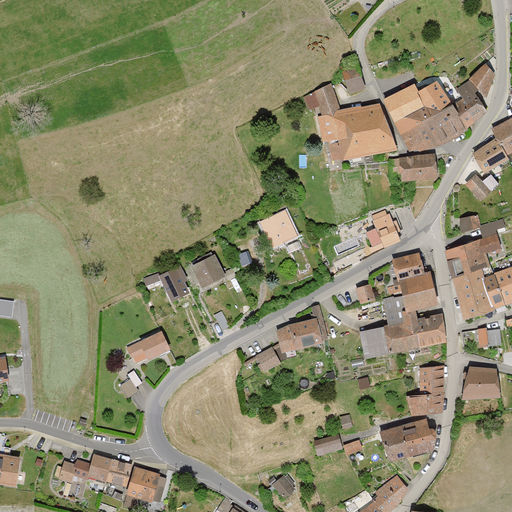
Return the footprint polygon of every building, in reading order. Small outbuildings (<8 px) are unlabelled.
[(363,88),(353,61),(339,67),(350,94),(363,88)] [(485,64),(465,83),(474,94),(479,90),(486,99),(494,74),(485,64)] [(385,101),(395,121),(419,107),(425,104),(432,115),(453,105),(437,81),(419,94),(415,85),(385,101)] [(453,105),(466,128),(486,109),(474,94),(465,83),(457,89),(462,97),(453,105)] [(336,101),(330,84),(311,93),(303,96),(307,110),(336,101)] [(468,130),(466,128),(453,105),(432,115),(425,104),(419,107),(425,119),(416,124),(426,148),(442,144),(468,130)] [(341,160),(395,150),(375,105),(318,117),(322,141),(328,140),(331,159),(341,158),(341,160)] [(420,149),(426,148),(416,124),(425,119),(419,107),(395,121),(409,149),(419,146),(420,149)] [(511,152),(511,117),(492,128),(497,139),(506,156),(511,152)] [(508,159),(506,156),(497,139),(473,153),(484,174),(508,159)] [(401,181),(436,179),(435,156),(391,159),(392,174),(401,173),(401,181)] [(465,184),(480,201),(490,191),(475,175),(465,184)] [(385,246),(398,241),(388,215),(385,216),(384,211),(373,215),(378,228),(367,232),(372,246),(383,242),(385,246)] [(270,246),(296,234),(286,212),(261,223),(270,246)] [(479,227),(477,216),(460,219),(462,230),(479,227)] [(480,269),(490,266),(486,252),(500,248),(496,235),(444,251),(453,277),(480,269)] [(191,266),(202,287),(225,276),(214,255),(211,256),(209,253),(197,259),(199,262),(191,266)] [(423,272),(419,253),(393,259),(397,277),(423,272)] [(160,276),(172,300),(188,292),(183,281),(186,280),(180,267),(160,276)] [(495,273),(506,304),(511,301),(511,268),(511,267),(495,273)] [(462,319),(493,309),(483,278),(480,269),(453,277),(462,319)] [(423,272),(397,277),(401,296),(404,311),(437,304),(430,270),(423,272)] [(483,278),(493,309),(506,304),(495,273),(483,278)] [(374,300),(370,285),(356,288),(360,303),(374,300)] [(401,296),(383,299),(388,326),(359,331),(364,357),(447,341),(441,314),(406,321),(404,311),(401,296)] [(13,302),(0,300),(0,314),(12,315),(13,302)] [(277,330),(282,352),(322,343),(321,340),(327,338),(320,305),(311,307),(314,318),(286,325),(277,330)] [(148,359),(170,349),(161,331),(160,332),(157,327),(144,334),(146,339),(127,348),(135,363),(147,357),(148,359)] [(486,330),(486,328),(478,328),(479,347),(487,346),(486,330)] [(487,346),(500,345),(499,329),(486,330),(487,346)] [(264,371),(280,362),(271,347),(256,356),(264,371)] [(6,358),(0,358),(0,382),(8,381),(6,358)] [(419,394),(443,393),(444,366),(420,368),(419,394)] [(462,399),(500,398),(498,372),(469,366),(462,399)] [(142,382),(134,371),(128,375),(131,379),(121,386),(129,398),(139,391),(136,387),(142,382)] [(443,393),(419,394),(406,394),(412,415),(442,411),(443,393)] [(342,429),(351,427),(349,415),(339,417),(342,429)] [(412,455),(434,449),(426,418),(403,424),(412,455)] [(389,461),(412,455),(403,424),(381,431),(389,461)] [(341,448),(338,435),(316,440),(318,449),(313,450),(314,455),(341,448)] [(346,454),(362,448),(359,440),(343,445),(346,454)] [(20,457),(0,453),(0,483),(16,486),(20,457)] [(105,481),(111,460),(93,455),(90,463),(77,460),(76,465),(73,474),(87,478),(88,476),(105,481)] [(105,481),(125,487),(131,464),(112,459),(111,460),(105,481)] [(76,465),(64,461),(59,478),(71,482),(73,474),(76,465)] [(158,476),(158,474),(134,467),(126,494),(150,502),(150,499),(160,502),(167,479),(158,476)] [(396,475),(386,483),(401,501),(407,488),(396,475)] [(273,485),(284,498),(294,489),(284,477),(273,485)] [(373,502),(380,511),(386,511),(401,501),(386,483),(375,492),(378,495),(371,500),(373,502)] [(220,511),(228,511),(232,508),(233,505),(229,503),(231,500),(225,497),(217,509),(220,511)] [(380,511),(373,502),(360,511),(380,511)]
